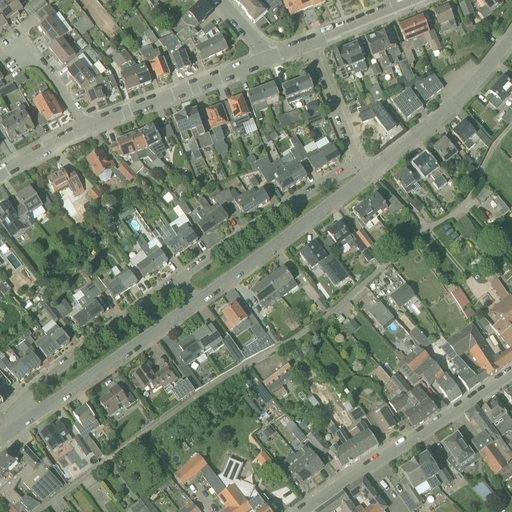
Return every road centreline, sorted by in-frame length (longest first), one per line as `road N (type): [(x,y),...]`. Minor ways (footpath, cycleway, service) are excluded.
road 1 (tertiary): [(309,511),(511,371)]
road 2 (residential): [(179,280),(57,370),(13,412),(11,428)]
road 3 (residential): [(193,302),(373,169)]
road 4 (residential): [(11,428),(193,302)]
road 5 (residential): [(359,162),(179,280)]
road 6 (residential): [(87,127),(270,57)]
road 7 (residential): [(373,169),(433,121),(511,35)]
road 8 (residential): [(359,162),(310,41)]
road 9 (unclassified): [(32,511),(137,437)]
